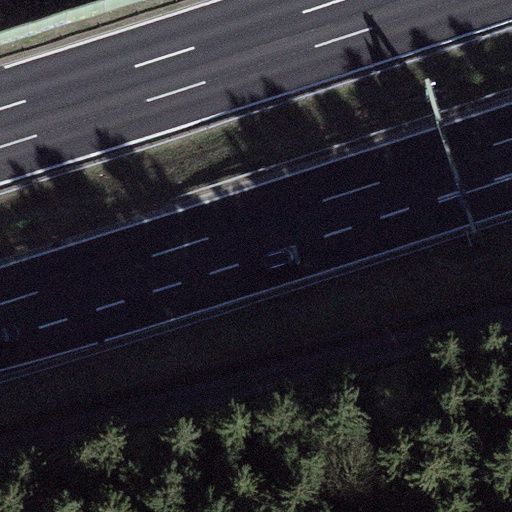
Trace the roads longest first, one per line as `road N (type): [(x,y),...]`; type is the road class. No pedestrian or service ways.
road 1 (motorway): [(0,306),(511,141)]
road 2 (track): [(511,366),(0,495)]
road 3 (motorway): [(399,0),(0,127)]
